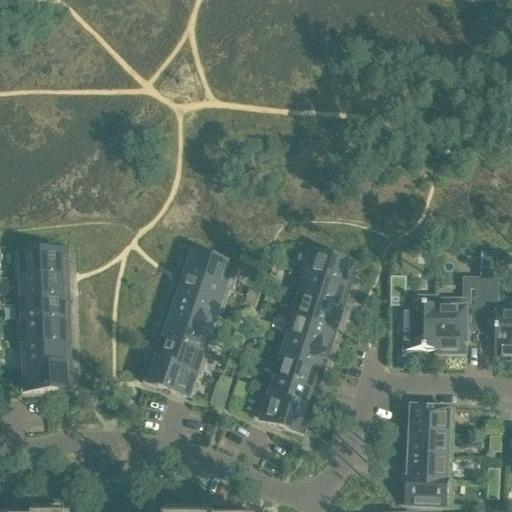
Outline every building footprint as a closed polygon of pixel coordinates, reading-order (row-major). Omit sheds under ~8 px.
[(300,276),(302,277),(343,290),(350,266),(307,252),(300,276)] [(15,281),(22,281),(62,279),(61,254),(14,256),(15,281)] [(186,279),(230,294),(233,295),(240,271),(194,255),(186,279)] [(286,261),(274,259),(272,267),(284,269),(286,261)] [(496,277),(482,276),(481,300),(481,304),(495,305),(496,277)] [(296,296),(337,309),(343,290),(302,277),(296,296)] [(23,301),(62,300),(62,279),(22,281),(23,301)] [(179,301),(216,313),(223,315),(230,294),(186,279),(179,301)] [(268,288),(279,291),(281,283),(269,280),(268,288)] [(405,353),(435,354),(436,301),(434,301),(434,298),(406,298),(406,281),(392,281),(391,304),(391,309),(405,309),(405,353)] [(278,299),(279,291),(268,288),(266,296),(278,299)] [(246,298),(257,301),(260,294),(249,290),(246,298)] [(330,331),(337,309),(296,296),(289,318),(296,320),(330,331)] [(255,309),(257,301),(246,298),(244,305),(255,309)] [(19,324),(63,323),(62,300),(23,301),(18,301),(19,324)] [(172,320),(210,333),(216,313),(179,301),(172,320)] [(436,301),(435,354),(446,354),(446,356),(466,357),(466,302),(436,301)] [(494,362),(511,362),(511,311),(496,311),(494,362)] [(165,342),(207,356),(214,334),(210,333),(172,320),(165,342)] [(289,340),(323,351),(330,331),(296,320),(289,340)] [(255,329),(267,332),(269,325),(257,321),(255,329)] [(17,348),(64,346),(63,323),(19,324),(17,324),(17,348)] [(264,340),(267,332),(255,329),(253,336),(264,340)] [(232,341),(243,345),(246,337),(234,334),(232,341)] [(317,370),(323,351),(289,340),(283,360),(317,370)] [(241,352),(243,345),(232,341),(229,349),(241,352)] [(157,365),(199,380),(201,380),(209,357),(207,356),(165,342),(157,365)] [(64,346),(17,348),(18,372),(21,372),(65,371),(64,346)] [(259,353),(248,349),(246,357),(257,361),(259,353)] [(272,378),(311,390),(317,370),(283,360),(278,358),(272,378)] [(192,401),(199,380),(157,365),(150,387),(192,401)] [(65,371),(21,372),(21,395),(66,393),(65,371)] [(220,377),(218,385),(229,389),(231,381),(220,377)] [(304,412),(311,390),(272,378),(265,399),(304,412)] [(237,383),(235,391),(246,394),(248,387),(237,383)] [(216,384),(214,392),(226,396),(229,389),(218,385),(216,384)] [(235,391),(232,398),(244,402),(246,394),(235,391)] [(304,412),(265,399),(261,398),(253,422),(296,435),(304,412)] [(454,412),(410,410),(409,426),(411,426),(411,435),(453,436),(454,412)] [(502,439),(502,432),(492,431),(492,429),(486,429),(485,438),(490,439),(502,439)] [(453,436),(411,435),(410,444),(408,443),(407,459),(452,461),(453,436)] [(490,439),(489,455),(501,455),(502,439),(490,439)] [(451,485),(451,484),(452,461),(407,459),(407,474),(409,474),(408,482),(408,483),(451,485)] [(500,471),(489,471),(488,487),(500,487),(500,471)] [(408,483),(406,483),(405,507),(452,509),(453,485),(451,485),(408,483)] [(500,487),(488,487),(487,502),(499,503),(500,487)]
